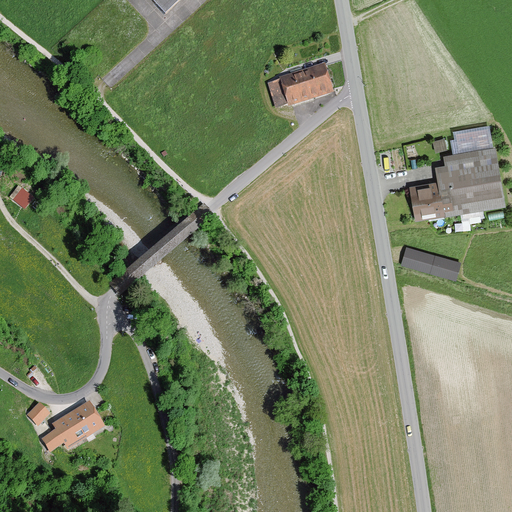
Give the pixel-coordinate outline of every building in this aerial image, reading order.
[(152,0),(165,14),(180,0),(152,0)] [(282,82),(270,85),(276,107),(287,103),(288,106),(332,92),(324,66),(281,79),(282,82)] [(487,128),(456,134),(457,140),(452,141),(455,156),(445,157),(448,174),(442,175),(444,188),(431,190),(430,185),(413,188),(418,213),(444,208),(444,213),(504,203),(494,149),(491,150),(487,128)] [(434,142),(436,149),(445,146),(444,140),(434,142)] [(32,198),(18,187),(10,197),(25,208),(32,198)] [(203,205),(110,285),(119,296),(212,215),(203,205)] [(456,265),(408,252),(405,261),(453,275),(456,265)] [(93,406),(58,427),(62,434),(47,443),(52,452),(66,444),(70,451),(107,430),(93,406)] [(31,418),(40,427),(50,417),(41,408),(31,418)]
